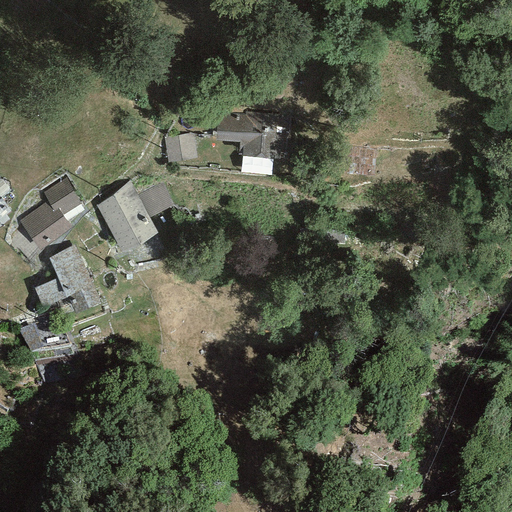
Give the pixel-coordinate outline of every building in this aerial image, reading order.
[(244,114),(218,112),(216,138),(239,139),(238,153),(279,155),(282,114),(244,112),(244,114)] [(193,134),(164,138),(167,161),(196,157),(193,134)] [(0,224),(8,218),(5,214),(10,210),(0,198),(11,189),(0,175),(0,224)] [(48,199),(19,220),(40,248),(71,225),(63,213),(81,200),(66,177),(43,191),(48,199)] [(130,180),(97,205),(121,250),(157,230),(130,180)] [(75,244),(48,256),(56,275),(33,285),(42,305),(67,294),(74,311),(99,299),(75,244)]
